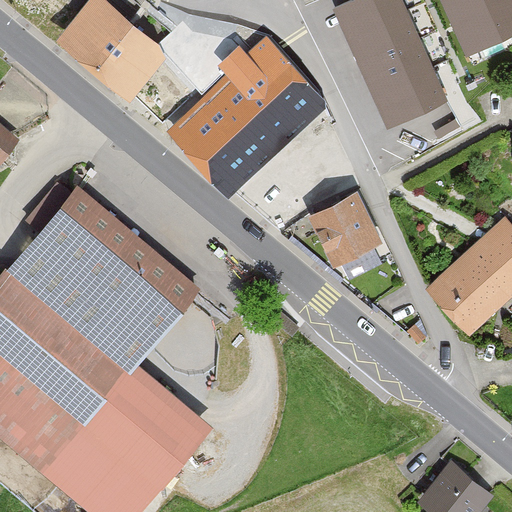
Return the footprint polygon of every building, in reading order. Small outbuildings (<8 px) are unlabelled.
[(165,52),(98,0),(92,0),(59,42),(130,97),(165,52)] [(332,0),(387,119),(448,92),(406,0),(332,0)] [(511,27),(511,0),(444,0),(467,48),(511,27)] [(221,66),(230,75),(169,132),(231,193),(323,104),(265,43),(248,59),(239,49),(221,66)] [(0,146),(8,136),(0,129),(0,146)] [(189,287),(65,189),(0,271),(0,440),(91,511),(137,511),(213,417),(135,356),(189,287)] [(299,216),(324,267),(371,244),(346,193),(299,216)] [(422,291),(465,337),(511,293),(511,231),(500,219),(422,291)] [(472,511),(488,494),(445,458),(409,500),(423,511),(472,511)]
